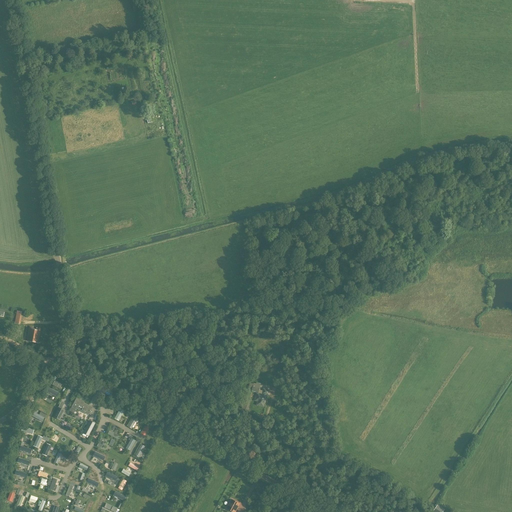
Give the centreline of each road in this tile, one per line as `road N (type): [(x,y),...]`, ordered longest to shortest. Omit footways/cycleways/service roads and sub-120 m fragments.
road 1 (tertiary): [(73,352),(13,0)]
road 2 (tertiary): [(329,511),(89,381),(73,352)]
road 3 (unknown): [(49,496),(58,495),(90,445),(104,390)]
